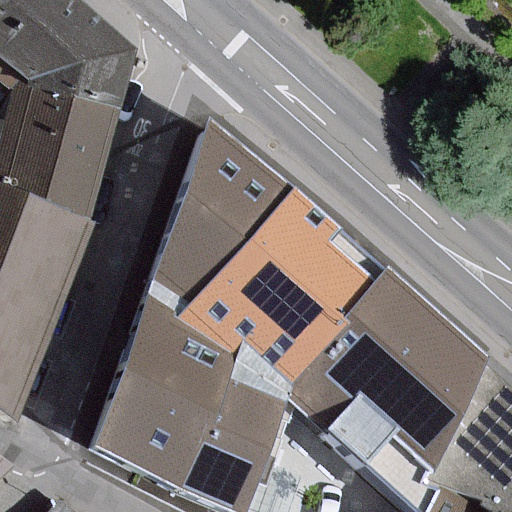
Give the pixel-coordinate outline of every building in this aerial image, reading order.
[(135,48),(81,2),(79,0),(0,0),(0,49),(30,74),(28,84),(120,105),(135,48)] [(0,181),(92,219),(120,105),(28,84),(18,127),(4,123),(0,139),(0,181)] [(203,131),(147,295),(181,317),(296,188),(203,131)] [(0,398),(19,412),(92,219),(0,181),(0,398)] [(297,384),(348,322),(377,284),(341,252),(328,240),(338,229),(302,194),(296,188),(181,317),(231,352),(245,335),(297,384)] [(291,392),(415,511),(427,511),(442,485),(433,479),(489,367),(417,295),(391,267),(377,284),(348,322),(297,384),(291,392)] [(175,485),(231,352),(181,317),(147,295),(94,447),(175,485)] [(245,335),(231,352),(175,485),(238,511),(243,511),(291,392),(297,384),(245,335)] [(442,485),(497,511),(511,511),(511,392),(489,367),(433,479),(442,485)] [(0,473),(10,464),(0,456),(0,473)] [(497,511),(442,485),(427,511),(497,511)]
